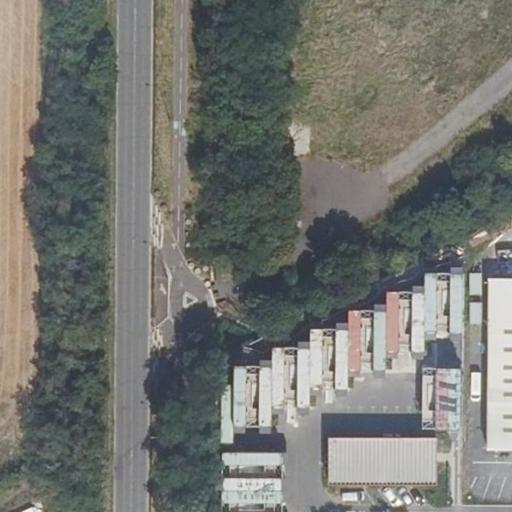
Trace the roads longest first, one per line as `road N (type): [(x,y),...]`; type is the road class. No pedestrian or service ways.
road 1 (secondary): [(136,0),(130,511)]
road 2 (unknown): [(313,382),(446,378),(456,340),(421,311),(395,306),(330,315),(320,325)]
